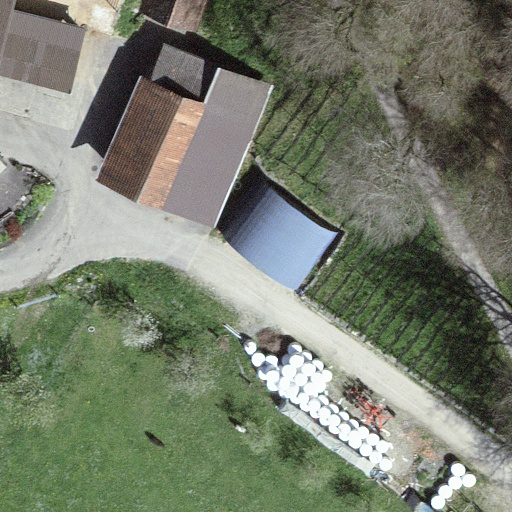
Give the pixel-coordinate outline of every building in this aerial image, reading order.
[(7,0),(0,0),(0,53),(69,72),(81,28),(5,8),(7,0)] [(195,0),(148,0),(146,7),(187,22),(195,0)] [(113,167),(209,208),(261,88),(168,48),(151,86),(148,85),(113,167)] [(265,175),(223,232),(298,286),(340,229),(265,175)] [(403,298),(345,259),(319,296),(378,335),(403,298)]
